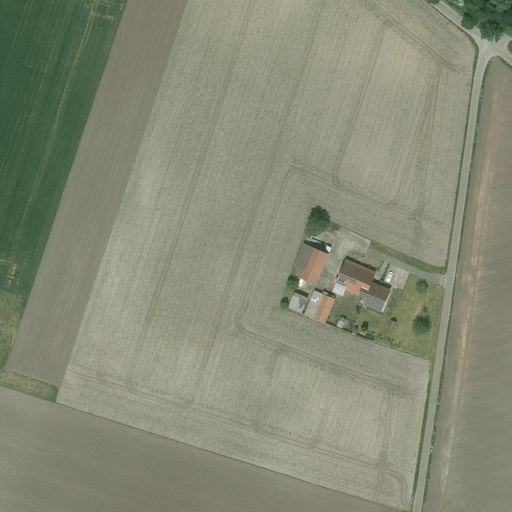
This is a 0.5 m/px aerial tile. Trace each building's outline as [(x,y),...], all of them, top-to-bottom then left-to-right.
[(314,248),(305,244),(295,266),(304,270),(314,248)] [(328,254),(314,248),(304,270),(300,278),(315,285),(328,254)] [(360,268),(347,262),(346,262),(337,285),(361,295),(366,282),(370,284),(374,273),(360,267),(360,268)] [(370,284),(366,282),(361,295),(368,298),(366,304),(381,310),(388,292),(370,284)] [(322,294),(315,291),(305,315),(324,323),(334,299),(325,295),(326,293),(323,292),(322,294)] [(307,298),(294,293),(288,308),(301,313),(307,298)]
